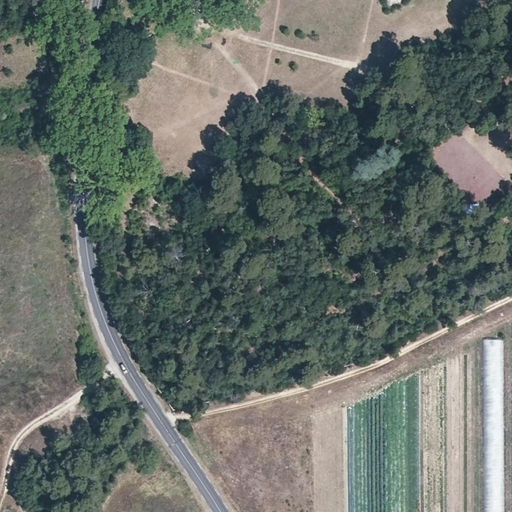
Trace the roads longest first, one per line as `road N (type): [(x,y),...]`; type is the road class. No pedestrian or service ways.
road 1 (tertiary): [(99,0),(83,111),(92,285),(127,376),(219,511)]
road 2 (track): [(511,297),(384,361),(161,425)]
road 3 (track): [(0,504),(22,434),(121,364)]
